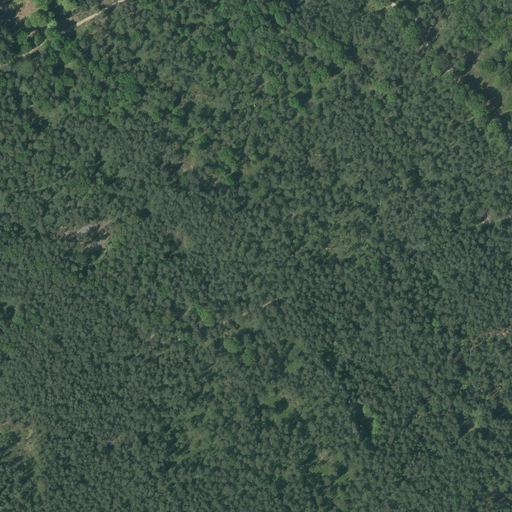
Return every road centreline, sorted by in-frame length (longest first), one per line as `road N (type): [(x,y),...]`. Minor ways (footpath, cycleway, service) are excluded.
road 1 (track): [(511,215),(0,410)]
road 2 (track): [(388,0),(511,146)]
road 3 (track): [(504,218),(378,187)]
road 4 (track): [(122,0),(10,63)]
